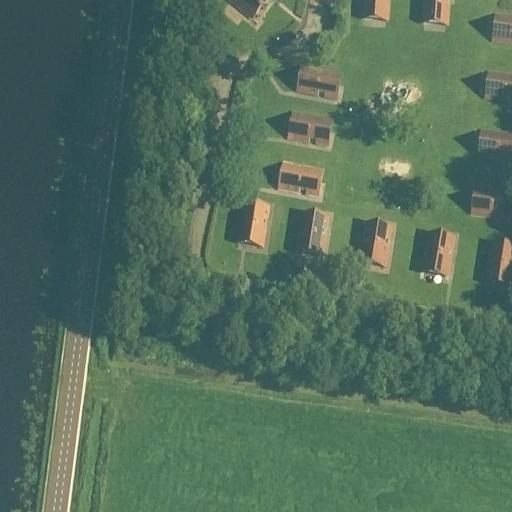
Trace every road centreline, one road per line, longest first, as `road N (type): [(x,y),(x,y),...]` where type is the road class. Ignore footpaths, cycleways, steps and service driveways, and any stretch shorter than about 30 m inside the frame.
road 1 (residential): [(511,339),(214,292),(202,274),(229,82),(247,66),(303,48),(321,0)]
road 2 (tertiary): [(55,511),(120,0)]
